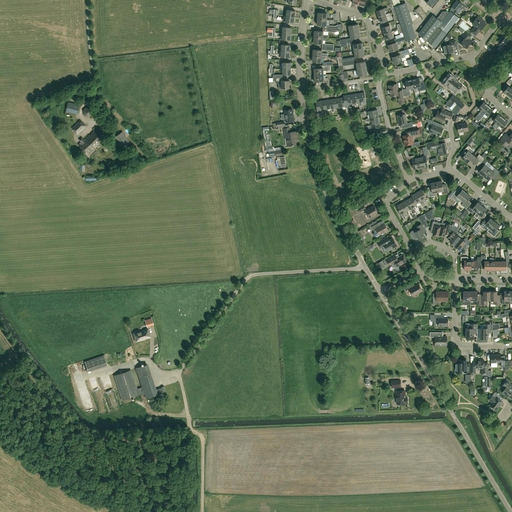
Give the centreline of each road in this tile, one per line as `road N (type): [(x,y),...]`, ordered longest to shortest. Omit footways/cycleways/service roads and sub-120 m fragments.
road 1 (unclassified): [(190,427),(179,370),(248,277),(363,265)]
road 2 (residential): [(363,265),(320,179),(302,88)]
road 3 (residential): [(449,409),(380,292)]
road 4 (residential): [(511,347),(456,343),(455,280)]
